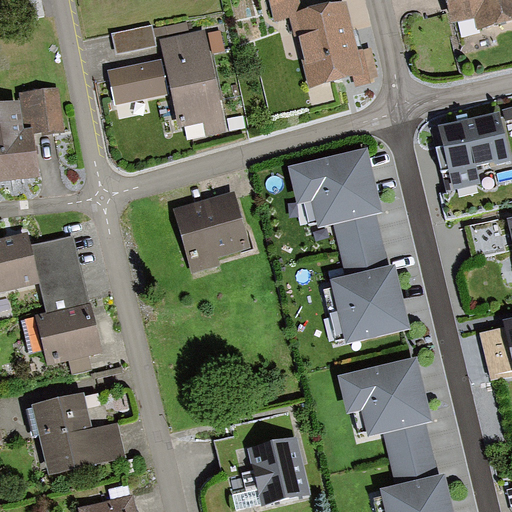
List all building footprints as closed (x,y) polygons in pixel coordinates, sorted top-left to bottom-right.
[(44,18),(40,0),(32,0),(28,1),(32,20),(44,18)] [(297,39),(310,92),(366,78),(348,3),(303,14),(300,0),(273,0),(269,1),(275,25),(290,21),(294,40),(297,39)] [(511,0),(445,0),(451,27),(475,21),(477,33),(511,24),(511,0)] [(153,27),(112,35),(116,57),(157,48),(153,27)] [(227,135),(206,33),(161,42),(165,63),(170,88),(179,131),(204,126),(206,139),(227,135)] [(115,108),(170,97),(168,89),(170,88),(165,63),(163,64),(162,61),(108,73),(115,108)] [(21,103),(0,105),(0,185),(40,180),(34,138),(64,133),(58,90),(20,96),(21,103)] [(499,114),(438,129),(453,193),(481,186),(477,170),(511,163),(499,114)] [(377,219),(384,218),(368,152),(288,171),(297,209),(313,206),(319,233),(334,229),(377,219)] [(234,195),(174,213),(192,276),(222,268),(219,260),(251,251),(234,195)] [(390,270),(377,219),(334,229),(347,280),(390,270)] [(511,222),(508,224),(509,229),(502,231),(500,221),(466,229),(474,261),(511,251),(511,222)] [(28,236),(0,242),(0,297),(41,287),(31,247),(28,236)] [(74,238),(31,247),(41,287),(48,316),(90,306),(74,238)] [(331,284),(346,349),(412,334),(397,269),(390,270),(347,280),(331,284)] [(48,316),(36,319),(48,369),(103,356),(91,306),(90,306),(48,316)] [(511,323),(504,325),(506,330),(480,337),(492,384),(511,378),(511,323)] [(434,426),(418,361),(337,380),(347,418),(362,415),(369,442),(384,438),(427,428),(434,426)] [(85,397),(32,409),(49,479),(128,460),(120,425),(93,431),(85,397)] [(427,428),(384,438),(396,490),(440,479),(427,428)] [(251,435),(216,444),(224,475),(252,468),(253,473),(242,476),(247,493),(233,497),(236,511),(261,505),(263,509),(312,497),(298,440),(254,450),(251,435)] [(454,511),(446,478),(440,479),(396,490),(381,493),(385,511),(454,511)] [(138,511),(135,496),(77,510),(77,511),(138,511)]
